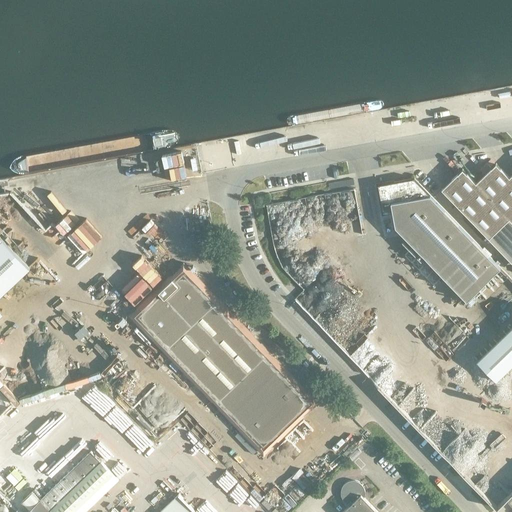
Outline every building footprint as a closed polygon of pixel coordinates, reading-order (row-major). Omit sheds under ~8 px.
[(441,189),(448,195),(489,238),(509,218),(511,221),(511,173),(509,177),(496,163),(476,182),(462,169),(441,189)] [(114,186),(125,182),(124,177),(112,181),(114,186)] [(500,267),(448,213),(414,178),(378,185),(383,213),(393,212),(393,214),(396,226),(467,300),(500,267)] [(173,200),(172,191),(153,192),(153,201),(173,200)] [(382,215),(386,236),(397,234),(396,226),(393,214),(382,215)] [(313,231),(309,235),(327,255),(331,252),(313,231)] [(0,294),(28,268),(0,237),(0,294)] [(187,267),(196,258),(188,251),(180,260),(187,267)] [(263,453),(316,402),(183,264),(131,315),(263,453)] [(38,297),(80,290),(76,267),(34,274),(38,297)] [(511,326),(477,360),(496,379),(511,364),(511,326)] [(127,345),(140,361),(149,354),(136,338),(127,345)] [(134,367),(139,364),(131,351),(120,357),(128,370),(134,367)] [(53,403),(76,395),(71,380),(48,389),(53,403)] [(49,396),(25,401),(27,410),(51,405),(49,396)] [(195,511),(178,494),(159,511),(84,511),(118,479),(91,451),(41,499),(40,498),(39,499),(32,491),(21,502),(28,509),(25,511),(195,511)] [(314,480),(306,487),(314,497),(322,489),(314,480)] [(343,499),(344,501),(349,506),(342,511),(377,511),(361,495),(365,491),(364,489),(364,488),(363,487),(363,485),(362,484),(361,484),(360,483),(359,482),(358,482),(357,481),(356,481),(355,481),(354,480),(352,480),(351,481),(350,481),(349,481),(347,482),(346,482),(345,483),(344,484),(343,486),(342,486),(342,487),(341,488),(341,489),(341,491),(341,493),(341,494),(341,495),(341,496),(342,497),(342,498),(343,499)] [(249,490),(256,496),(263,487),(256,482),(249,490)] [(287,508),(290,511),(299,511),(306,506),(298,497),(287,508)]
